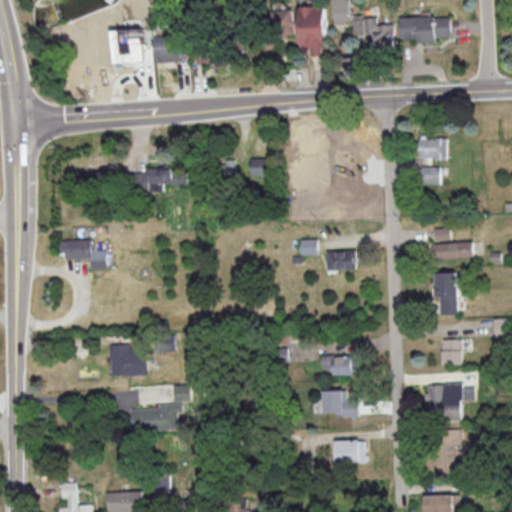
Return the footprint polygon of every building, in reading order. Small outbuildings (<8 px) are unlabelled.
[(351,0),(334,0),(335,22),(352,21),(351,0)] [(312,56),(329,55),(328,5),(301,6),(302,45),(311,45),(312,56)] [(272,9),(273,34),(292,33),(291,9),(272,9)] [(395,23),(379,24),(378,16),(363,17),(363,14),(354,14),(355,34),(375,33),(375,46),(396,46),(395,23)] [(401,16),(402,37),(418,37),(418,42),(437,41),(437,36),(451,35),(451,15),(401,16)] [(183,26),(157,27),(158,61),(184,60),(183,26)] [(114,29),(115,64),(124,64),(124,66),(134,65),(134,61),(146,60),(145,28),(114,29)] [(199,62),(216,62),(216,67),(226,67),(225,47),(199,48),(199,62)] [(447,138),(420,137),(419,157),(447,158),(447,138)] [(252,175),(272,175),(272,157),(252,157),(252,175)] [(236,158),(225,158),(225,180),(236,180),(236,158)] [(440,183),(440,165),(420,165),(420,183),(440,183)] [(132,191),(163,190),(163,183),(187,183),(187,167),(148,167),(148,171),(132,171),(132,191)] [(435,239),(451,238),(450,226),(435,227),(435,239)] [(108,268),(108,249),(92,250),(92,238),(60,239),(60,256),(92,255),(92,268),(108,268)] [(302,238),(302,253),(318,253),(318,238),(302,238)] [(473,241),(432,241),(432,256),(474,256),(473,241)] [(328,269),(357,268),(356,249),(328,250),(328,269)] [(458,271),(439,271),(439,313),(458,313),(458,271)] [(510,317),(494,318),(494,335),(511,335),(510,317)] [(462,338),(442,339),(443,364),(463,363),(462,338)] [(148,373),(148,348),(131,348),(131,343),(111,343),(111,374),(148,373)] [(359,354),(323,355),(324,368),(334,368),(334,374),(359,373),(359,354)] [(462,418),(462,399),(475,398),(475,386),(464,386),(464,383),(428,383),(428,401),(430,401),(431,419),(462,418)] [(191,384),(174,384),(174,400),(191,400),(191,384)] [(360,415),(360,397),(349,398),(349,389),(325,389),(326,411),(338,411),(338,416),(360,415)] [(178,428),(178,411),(183,411),(183,402),(158,403),(158,407),(131,408),(132,429),(178,428)] [(465,454),(464,428),(438,428),(439,472),(458,471),(458,454),(465,454)] [(338,462),(369,461),(368,439),(337,440),(338,462)] [(169,490),(170,474),(155,473),(154,490),(169,490)] [(61,511),(93,511),(93,503),(77,504),(77,481),(62,481),(63,497),(68,497),(68,506),(61,506),(61,511)] [(130,511),(143,511),(142,490),(107,491),(108,511),(130,511)] [(426,494),(426,511),(460,511),(460,494),(426,494)]
